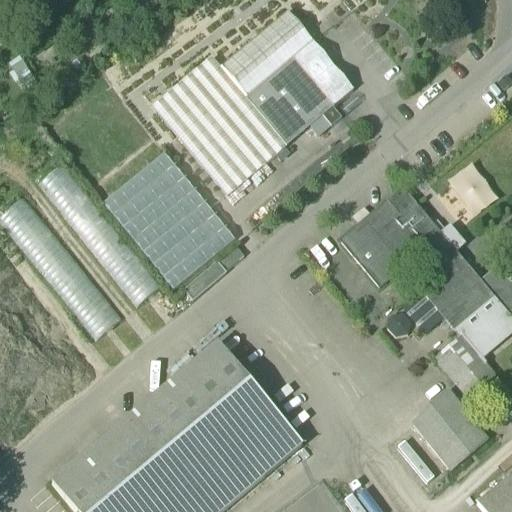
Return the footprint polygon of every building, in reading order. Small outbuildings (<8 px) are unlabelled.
[(287,15),(221,71),(247,102),(293,63),(293,62),(312,46),(287,15)] [(293,63),(247,102),(286,149),(321,119),(331,131),(341,122),(332,112),(353,95),(312,46),(293,62),(293,63)] [(247,102),(221,71),(220,72),(211,62),(151,112),(226,201),(286,151),(285,150),(286,149),(247,102)] [(104,207),(175,293),(234,245),(163,159),(104,207)] [(158,293),(60,167),(37,184),(136,310),(158,293)] [(402,194),(387,206),(399,222),(415,209),(402,194)] [(121,324),(20,198),(0,213),(0,224),(96,344),(121,324)] [(399,222),(387,206),(340,246),(379,292),(425,254),(444,276),(421,295),(462,341),(485,369),(486,368),(482,363),(511,337),(511,326),(507,320),(492,301),(479,286),(454,256),(441,240),(415,209),(399,222)] [(441,240),(454,256),(463,249),(449,232),(441,240)] [(236,251),(181,296),(189,305),(244,260),(236,251)] [(511,286),(498,270),(479,286),(492,301),(507,320),(511,315),(511,286)] [(485,369),(462,341),(435,364),(477,414),(504,391),(485,369)] [(302,449),(218,349),(51,488),(71,511),(179,511),(245,457),(264,480),(302,449)] [(449,398),(413,428),(450,475),(487,444),(449,398)] [(226,511),(264,480),(245,457),(179,511),(226,511)] [(511,511),(511,480),(477,508),(480,511),(511,511)]
